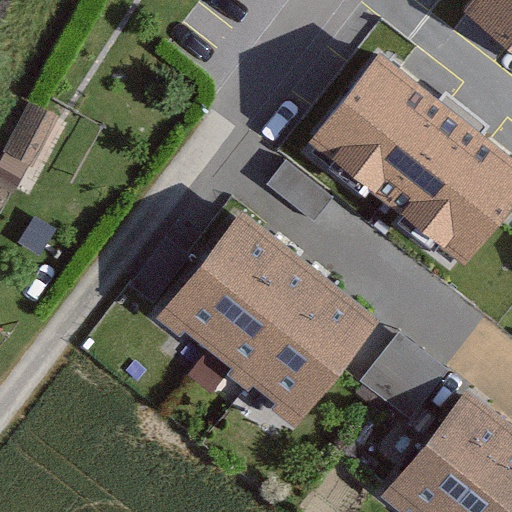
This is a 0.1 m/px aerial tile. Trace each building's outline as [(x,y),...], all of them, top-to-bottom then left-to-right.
[(511,0),(480,0),(477,5),(511,33),(511,0)] [(466,253),(511,195),(511,161),(382,58),(319,136),(466,253)] [(0,171),(24,182),(59,106),(28,92),(0,152),(0,171)] [(366,323),(236,218),(166,304),(297,410),(366,323)] [(511,511),(511,432),(462,392),(392,479),(432,511),(511,511)]
